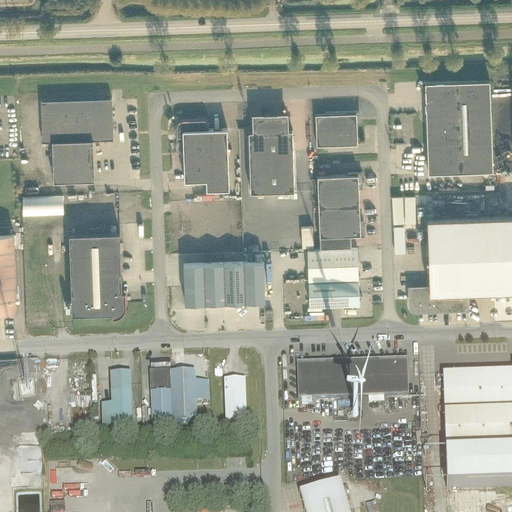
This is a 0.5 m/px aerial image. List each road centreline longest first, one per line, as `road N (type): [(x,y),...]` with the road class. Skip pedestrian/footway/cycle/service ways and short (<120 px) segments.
road 1 (unclassified): [(161,343),(154,115),(171,97),(379,91),(389,334)]
road 2 (secondary): [(0,32),(379,20)]
road 3 (unclassified): [(0,52),(371,38)]
road 4 (unclassified): [(276,511),(271,338)]
road 5 (unclassified): [(161,343),(0,348)]
road 6 (unclassified): [(371,38),(511,33)]
road 7 (unknown): [(275,469),(184,476),(165,492),(164,511)]
road 8 (secondary): [(379,20),(511,15)]
road 9 (unclassified): [(511,332),(389,334)]
